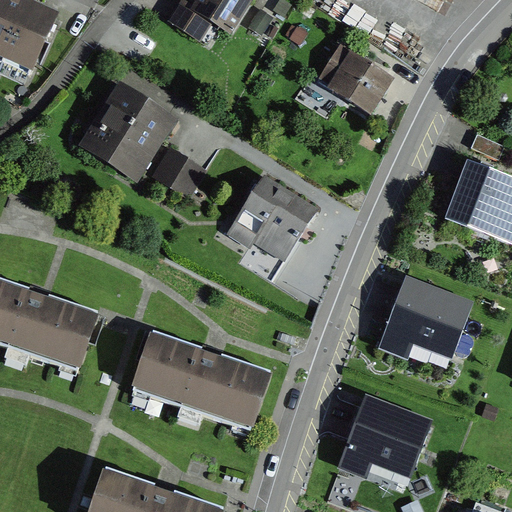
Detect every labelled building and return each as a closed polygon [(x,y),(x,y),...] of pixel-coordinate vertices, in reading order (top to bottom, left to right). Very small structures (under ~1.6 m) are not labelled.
[(0,0),(0,65),(29,79),(56,21),(9,0),(0,0)] [(256,0),(190,0),(169,30),(200,47),(214,27),(231,39),(256,0)] [(398,81),(340,52),(322,80),(330,85),(324,95),(368,122),(398,81)] [(191,202),(209,173),(163,146),(177,123),(116,85),(77,147),(137,184),(145,172),(191,202)] [(511,183),(463,166),(442,223),(511,249),(511,183)] [(318,211),(263,180),(228,236),(252,254),(257,246),(285,266),(318,211)] [(472,306),(403,280),(379,352),(405,363),(410,348),(451,362),(472,306)] [(0,345),(81,372),(99,320),(0,286),(0,345)] [(252,431),(270,378),(153,339),(135,391),(252,431)] [(431,424),(362,401),(335,472),(406,493),(431,424)] [(207,511),(104,479),(93,511),(207,511)]
